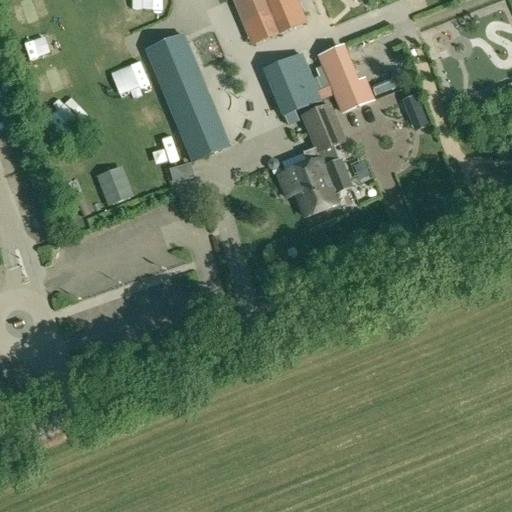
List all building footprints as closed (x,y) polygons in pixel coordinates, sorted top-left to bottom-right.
[(145,0),(121,0),(125,9),(146,2),(145,0)] [(234,0),(245,27),(298,5),(295,0),(234,0)] [(103,5),(83,13),(90,31),(110,24),(103,5)] [(193,164),(223,151),(178,41),(147,53),(193,164)] [(361,68),(380,60),(372,42),(353,50),(361,68)] [(99,53),(106,70),(116,65),(109,49),(99,53)] [(342,49),(320,58),(343,114),(373,102),(365,81),(357,84),(342,49)] [(266,72),(284,118),(321,102),(303,57),(266,72)] [(397,67),(368,79),(372,89),(401,77),(397,67)] [(92,97),(97,115),(111,112),(107,93),(92,97)] [(409,113),(423,108),(419,97),(405,102),(409,113)] [(57,128),(71,113),(58,101),(44,116),(57,128)] [(305,118),(317,149),(315,150),(317,154),(345,143),(331,107),(305,118)] [(337,205),(334,196),(351,189),(341,162),(340,163),(334,147),(317,154),(315,150),(305,154),(309,165),(278,177),(287,199),(297,195),(306,217),(337,205)] [(270,161),(268,166),(270,170),(274,172),(278,170),(280,166),(278,162),(274,160),(270,161)]
